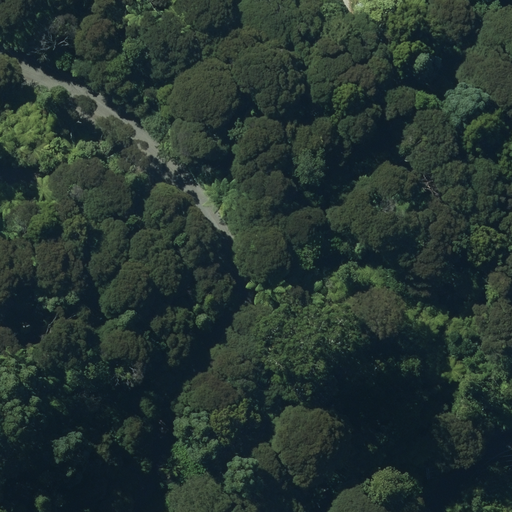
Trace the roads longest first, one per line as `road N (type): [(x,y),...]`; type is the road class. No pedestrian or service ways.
road 1 (residential): [(148,511),(195,347),(165,207),(0,83)]
road 2 (residential): [(511,441),(417,490),(409,511)]
